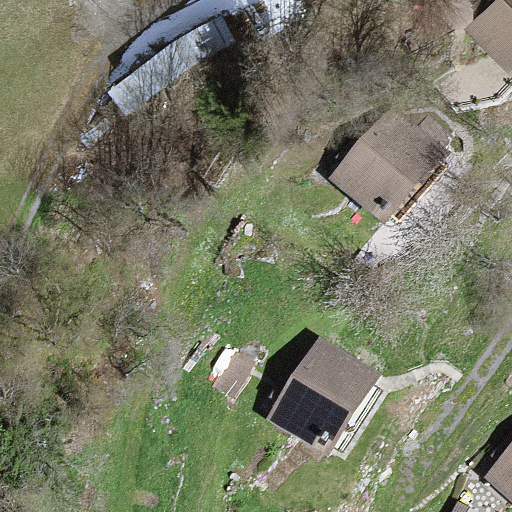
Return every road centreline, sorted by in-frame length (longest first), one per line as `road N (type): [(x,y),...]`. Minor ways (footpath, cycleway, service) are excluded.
road 1 (track): [(125,16),(0,269)]
road 2 (track): [(511,330),(397,511)]
